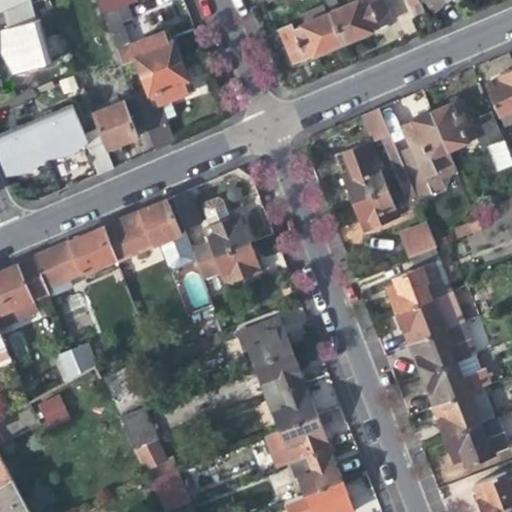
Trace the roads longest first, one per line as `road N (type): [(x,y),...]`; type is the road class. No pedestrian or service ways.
road 1 (residential): [(263,132),(411,511)]
road 2 (residential): [(5,234),(263,132)]
road 3 (residential): [(263,132),(511,22)]
road 4 (residential): [(211,0),(263,132)]
